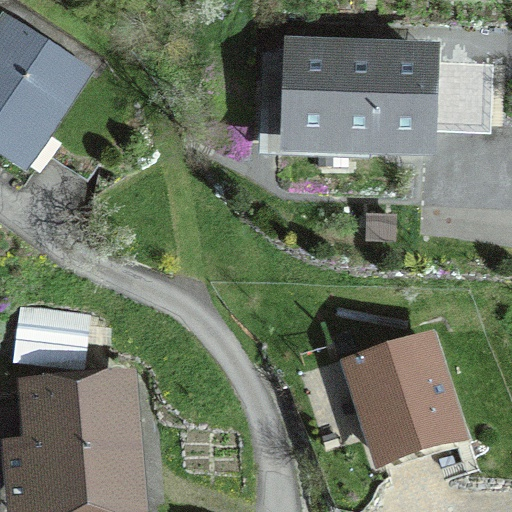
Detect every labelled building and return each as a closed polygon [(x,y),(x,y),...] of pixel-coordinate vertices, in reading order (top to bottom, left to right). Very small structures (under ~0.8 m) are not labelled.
[(40,126),(79,67),(4,18),(0,24),(0,154),(27,172),(52,134),(40,126)] [(285,169),(432,173),(435,53),(288,49),(285,169)] [(86,321),(26,314),(22,344),(83,351),(86,321)] [(428,345),(352,370),(381,460),(458,436),(428,345)] [(7,450),(12,511),(58,511),(81,510),(95,494),(134,491),(125,385),(32,393),(37,448),(7,450)]
